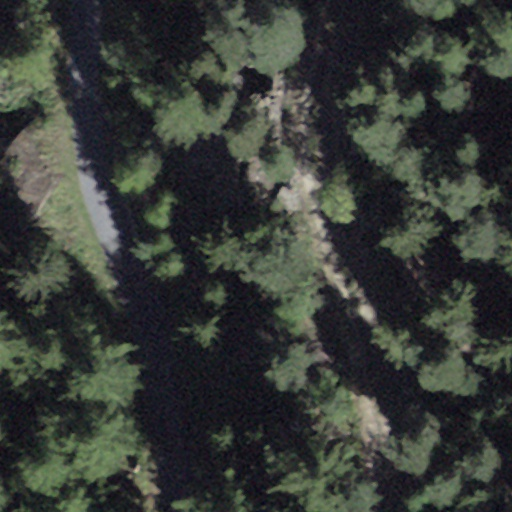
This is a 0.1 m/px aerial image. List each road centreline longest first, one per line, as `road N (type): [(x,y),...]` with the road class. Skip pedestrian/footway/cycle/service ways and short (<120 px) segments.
road 1 (track): [(30,0),(188,511)]
road 2 (track): [(370,511),(335,63),(348,0)]
